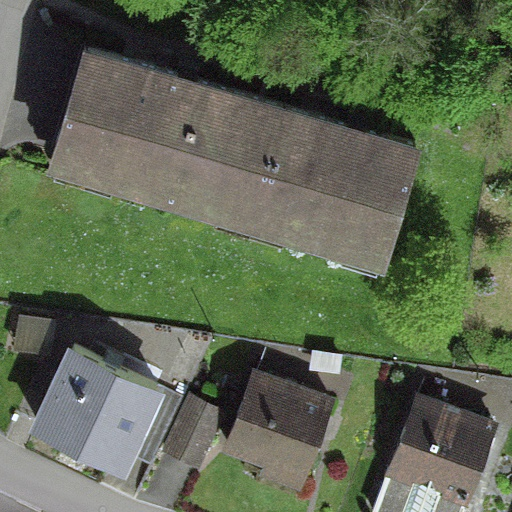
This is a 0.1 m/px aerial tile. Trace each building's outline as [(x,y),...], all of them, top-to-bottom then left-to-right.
[(225,207),(258,97),(192,77),(191,83),(171,77),(173,72),(81,44),(48,154),(225,207)] [(342,122),(258,97),(225,207),(378,252),(411,142),(361,127),(360,133),(340,127),(342,122)] [(124,443),(151,456),(180,395),(70,344),(33,423),(115,461),(124,443)] [(292,480),(295,481),(326,398),(249,369),(222,442),(267,458),(269,451),(299,461),(292,480)] [(161,449),(191,463),(218,409),(187,394),(161,449)] [(455,511),(489,423),(411,394),(367,511),(455,511)]
